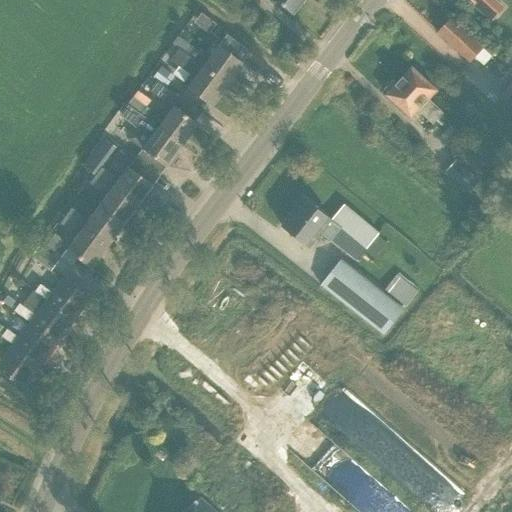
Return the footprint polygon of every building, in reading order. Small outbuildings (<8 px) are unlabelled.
[(275,0),(292,13),(302,0),(275,0)] [(490,18),(502,5),(496,0),(473,0),(472,2),(490,18)] [(491,56),(450,19),(437,32),(469,62),(474,56),(483,65),(491,56)] [(192,46),(186,54),(203,66),(227,84),(242,64),(218,45),(207,61),(201,57),(203,54),(192,46)] [(203,66),(186,54),(179,49),(171,59),(195,77),(187,87),(211,105),(227,84),(203,66)] [(495,76),(499,77),(503,75),(504,71),(500,64),(496,63),(492,65),(491,69),(495,76)] [(411,67),(385,95),(410,118),(418,110),(432,123),(442,113),(428,99),(436,90),(411,67)] [(511,108),(511,84),(500,97),(511,108)] [(182,145),(141,115),(127,105),(122,112),(120,115),(136,127),(128,138),(167,166),(182,145)] [(141,115),(182,145),(197,124),(173,106),(162,122),(156,118),(157,115),(146,107),(141,115)] [(479,181),(455,159),(445,170),(469,192),(479,181)] [(128,167),(117,183),(111,178),(113,176),(102,168),(96,175),(137,206),(152,185),(128,167)] [(137,206),(96,175),(90,183),(101,191),(103,189),(109,193),(98,208),(122,226),(137,206)] [(303,198),(282,226),(308,247),(320,233),(330,241),(340,229),(341,228),(366,249),(379,233),(343,204),(330,220),(303,198)] [(107,247),(122,226),(98,208),(87,223),(81,219),(82,217),(71,208),(66,216),(107,247)] [(92,267),(107,247),(66,216),(60,224),(71,232),(73,229),(79,234),(67,249),(92,267)] [(63,239),(50,230),(42,242),(54,251),(63,239)] [(39,247),(33,256),(51,270),(58,261),(39,247)] [(320,284),(383,335),(403,309),(340,259),(320,284)] [(396,274),(384,289),(406,306),(417,291),(400,278),(396,274)] [(35,291),(46,299),(74,320),(91,297),(63,277),(52,293),(40,284),(35,291)] [(74,320),(46,299),(35,315),(19,304),(14,310),(30,322),(57,342),(74,320)] [(57,342),(30,322),(18,337),(6,329),(1,336),(13,344),(41,364),(57,342)] [(41,364),(13,344),(2,360),(0,358),(0,369),(23,388),(41,364)] [(488,455),(399,385),(385,402),(474,473),(488,455)] [(443,511),(458,511),(472,498),(395,429),(375,451),(443,511)] [(414,511),(374,478),(358,497),(376,511),(414,511)] [(215,511),(200,498),(186,511),(215,511)]
